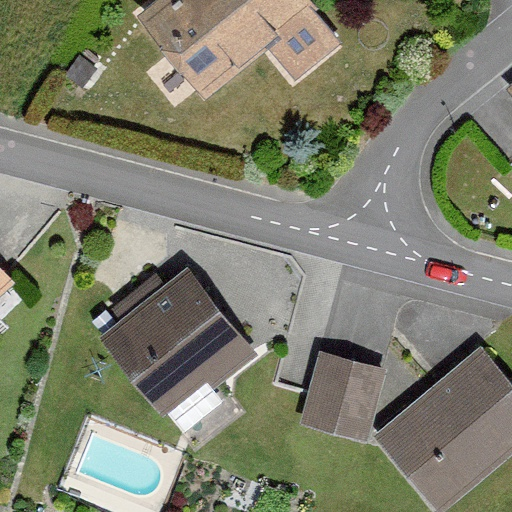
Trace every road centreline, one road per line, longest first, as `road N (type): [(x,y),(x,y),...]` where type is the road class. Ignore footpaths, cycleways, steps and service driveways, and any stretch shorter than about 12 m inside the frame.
road 1 (residential): [(0,161),(383,253)]
road 2 (residential): [(383,253),(406,152),(465,74),(511,36)]
road 3 (residential): [(383,253),(511,284)]
